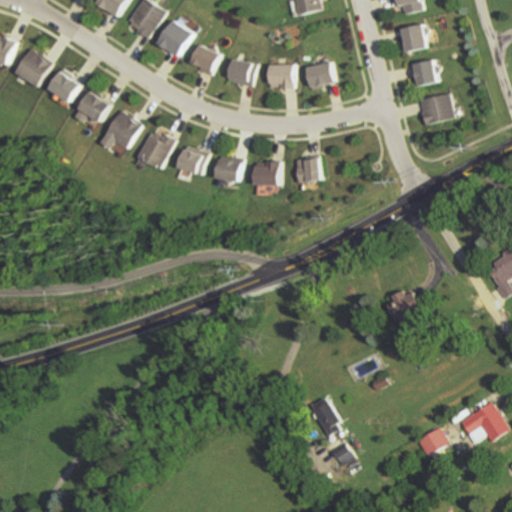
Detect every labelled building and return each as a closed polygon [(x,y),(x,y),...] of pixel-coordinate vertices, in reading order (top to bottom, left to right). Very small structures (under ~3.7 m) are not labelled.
[(100,0),(98,4),(120,17),(130,0),(100,0)] [(152,37),(167,11),(147,0),(143,0),(130,25),(152,37)] [(326,11),(323,0),(298,0),(302,16),(326,11)] [(425,12),(422,0),(397,0),(399,8),(405,7),(407,15),(425,12)] [(159,44),(180,57),(194,34),(173,21),(159,44)] [(403,30),(409,54),(429,49),(424,25),(403,30)] [(0,61),(9,65),(19,43),(0,34),(0,61)] [(193,64),(215,72),(222,54),(199,46),(193,64)] [(55,62),(32,50),(18,76),(42,88),(55,62)] [(259,65),(234,60),(230,81),(255,86),(259,65)] [(440,83),(434,61),(414,66),(420,88),(440,83)] [(312,88),(336,84),(332,63),(308,67),(312,88)] [(297,65),(272,65),(272,89),(297,88),(297,65)] [(72,103),(82,85),(73,80),(75,75),(63,69),(51,91),(72,103)] [(113,105),(92,92),(77,118),(86,123),(90,116),(102,123),(113,105)] [(422,100),(428,126),(457,119),(451,94),(422,100)] [(132,150),(145,122),(121,111),(105,145),(114,149),(117,142),(132,150)] [(178,142),(155,130),(141,159),(164,170),(178,142)] [(182,170),(207,176),(212,153),(187,147),(182,170)] [(220,180),(243,183),(247,160),(223,157),(220,180)] [(300,160),(303,184),(326,181),(322,157),(300,160)] [(259,162),(258,186),(284,187),(285,163),(259,162)] [(511,282),(510,280),(511,278),(511,252),(489,266),(508,298),(511,295),(511,282)] [(391,304),(398,320),(423,309),(415,289),(396,297),(398,301),(391,304)] [(392,384),(388,375),(375,381),(379,391),(392,384)] [(331,435),(345,428),(329,398),(315,405),(331,435)] [(511,429),(511,427),(494,401),(463,422),(471,434),(484,425),(495,442),(511,429)] [(453,444),(444,427),(421,439),(430,456),(453,444)] [(337,451),(345,466),(358,458),(350,444),(337,451)]
